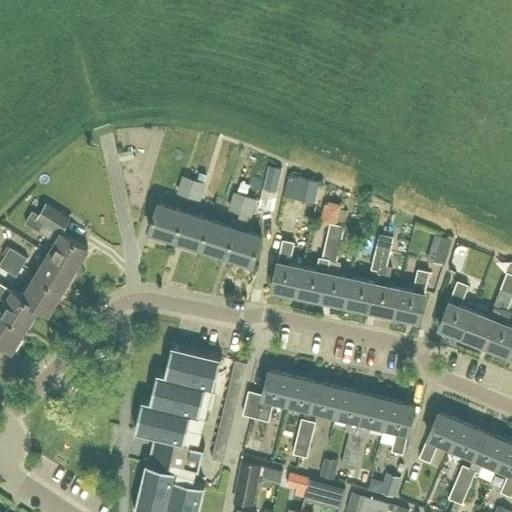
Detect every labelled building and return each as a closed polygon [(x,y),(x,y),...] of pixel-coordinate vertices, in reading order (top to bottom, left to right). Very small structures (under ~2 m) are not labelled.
[(277,191),(282,168),(268,165),(263,188),(277,191)] [(194,178),(182,174),(177,191),(189,195),(194,178)] [(320,180),(299,176),(294,198),(316,203),(320,180)] [(206,181),(194,178),(189,195),(201,198),(206,181)] [(227,208),(239,211),(244,194),(233,191),(227,208)] [(256,198),(244,194),(239,211),(235,225),(226,253),(252,262),(261,234),(244,228),(249,214),(251,215),(256,198)] [(322,220),(330,221),(336,223),(340,203),(327,200),(322,220)] [(149,229),(175,237),(184,209),(158,201),(149,229)] [(47,252),(75,270),(88,248),(61,231),(70,217),(46,203),(39,214),(32,210),(24,222),(55,241),(47,252)] [(175,237),(200,245),(209,217),(184,209),(175,237)] [(226,253),(235,225),(209,217),(200,245),(226,253)] [(326,239),(340,242),(344,225),(330,221),(326,239)] [(379,232),(375,250),(390,253),(393,235),(379,232)] [(271,286),(296,291),(302,264),(290,261),(294,240),(283,238),(278,259),(277,259),(271,286)] [(326,239),(322,256),(319,255),(316,267),(302,264),(296,291),(321,297),(327,269),(329,258),(337,259),(340,242),(326,239)] [(9,245),(3,254),(21,265),(26,255),(9,245)] [(371,267),(378,269),(386,270),(387,263),(390,253),(375,250),(371,267)] [(34,274),(62,291),(75,270),(47,252),(34,274)] [(21,265),(3,254),(0,259),(0,264),(15,274),(21,265)] [(369,308),(394,313),(400,285),(387,283),(391,264),(387,263),(386,270),(378,269),(376,280),(369,308)] [(400,285),(394,313),(419,318),(425,291),(424,291),(429,270),(418,267),(413,288),(400,285)] [(321,297),(345,302),(351,275),(327,269),(321,297)] [(511,272),(507,271),(501,288),(511,292),(511,272)] [(62,291),(34,274),(21,295),(39,306),(48,312),(62,291)] [(369,308),(376,280),(351,275),(345,302),(369,308)] [(463,334),(473,309),(461,304),(469,283),(458,279),(450,300),(449,299),(439,325),(463,334)] [(13,290),(13,289),(0,280),(0,296),(6,300),(0,310),(0,311),(25,328),(39,306),(21,295),(13,290)] [(463,334),(486,344),(501,306),(508,309),(511,299),(511,292),(501,288),(490,315),(473,309),(463,334)] [(486,344),(509,353),(511,345),(511,324),(508,323),(511,312),(511,310),(508,309),(501,306),(486,344)] [(0,341),(12,349),(25,328),(0,311),(0,341)] [(146,461),(136,503),(149,506),(147,511),(198,511),(205,485),(205,484),(176,477),(178,469),(170,467),(172,459),(200,466),(205,444),(185,440),(191,412),(199,414),(206,385),(214,387),(221,355),(180,345),(177,359),(169,357),(165,373),(162,386),(154,384),(150,400),(147,413),(139,411),(135,430),(158,435),(152,463),(146,461)] [(247,361),(235,358),(211,457),(224,460),(247,361)] [(274,397),(286,400),(293,373),(269,367),(262,393),(249,389),(243,412),(268,418),(274,397)] [(310,407),(317,379),(293,373),(286,400),(310,407)] [(310,407),(335,413),(342,385),(317,379),(310,407)] [(357,430),(366,391),(342,385),(335,413),(348,416),(345,428),(350,429),(350,428),(357,430)] [(372,421),(384,424),(391,398),(366,391),(357,430),(350,428),(350,429),(346,446),(360,449),(365,432),(369,433),(372,421)] [(391,398),(384,424),(398,428),(392,449),(403,451),(408,431),(409,431),(416,404),(391,398)] [(439,440),(452,445),(463,420),(439,410),(428,436),(429,436),(421,456),(430,460),(439,440)] [(302,417),(298,435),(312,438),(316,421),(302,417)] [(486,430),(463,420),(452,445),(475,455),(486,430)] [(485,460),(498,465),(509,440),(486,430),(475,455),(470,467),(463,464),(456,481),(470,487),(477,470),(480,471),(485,460)] [(312,438),(298,435),(294,452),(308,455),(312,438)] [(511,441),(509,440),(498,465),(509,470),(501,490),(511,495),(511,493),(511,441)] [(360,449),(346,446),(341,464),(356,467),(360,449)] [(339,460),(325,457),(321,474),(335,477),(339,460)] [(253,503),(254,494),(260,464),(243,460),(235,499),(253,503)] [(58,484),(68,472),(55,462),(45,473),(58,484)] [(380,491),(393,495),(400,476),(387,471),(380,491)] [(311,477),(306,495),(341,504),(346,487),(311,477)] [(470,487),(456,481),(449,497),(462,503),(470,487)] [(363,511),(369,494),(353,490),(347,510),(353,511),(363,511)] [(409,511),(410,509),(391,502),(387,511),(409,511)]
